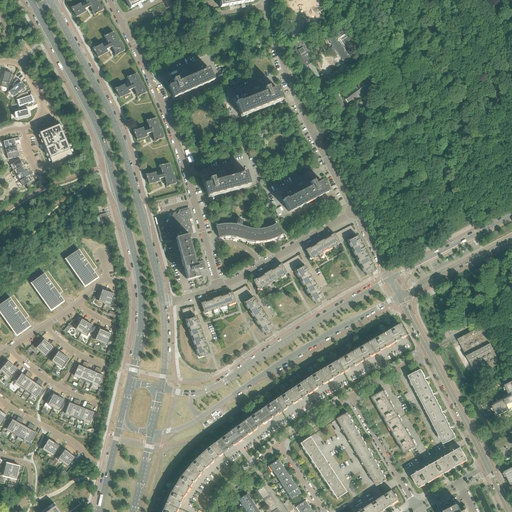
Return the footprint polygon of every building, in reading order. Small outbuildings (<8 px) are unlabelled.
[(86,12),(85,9),(90,7),(94,13),(95,13),(96,15),(97,14),(97,13),(103,10),(98,0),(97,1),(96,0),(84,0),(87,5),(82,7),(80,4),(72,8),(72,9),(72,10),(73,12),(73,11),(76,17),(86,12)] [(125,0),(130,9),(137,5),(138,5),(141,3),(144,1),(145,2),(145,1),(146,0),(125,0)] [(349,50),(344,42),(350,38),(351,40),(353,38),(347,28),(329,39),(331,42),(332,42),(335,45),(334,46),(338,53),(339,52),(344,59),(343,60),(344,63),(354,57),(351,53),(350,54),(348,51),(349,50)] [(108,52),(106,50),(112,47),(115,54),(116,53),(117,55),(119,54),(125,51),(120,41),(118,41),(113,32),(108,35),(107,35),(105,36),(106,38),(105,38),(109,45),(104,48),(102,44),(93,49),(94,50),(95,52),(98,58),(108,52)] [(311,55),(306,44),(303,39),(295,42),(295,51),(297,55),(302,52),(303,53),(305,52),(308,57),(311,55)] [(311,62),(312,62),(308,57),(305,52),(303,53),(302,52),(297,55),(298,57),(298,58),(299,60),(301,61),(304,67),(307,65),(324,91),(328,89),(311,62)] [(174,98),(206,84),(214,80),(208,68),(204,70),(205,71),(182,80),(179,73),(173,76),(174,79),(173,80),(174,82),(175,82),(176,83),(169,86),(174,98)] [(4,71),(1,87),(8,88),(11,73),(4,71)] [(130,93),(128,91),(134,88),(137,95),(136,95),(137,98),(139,97),(141,96),(141,95),(147,93),(142,83),(141,83),(137,74),(130,76),(128,77),(129,79),(128,79),(131,86),(126,89),(124,85),(115,89),(116,90),(116,92),(117,92),(120,98),(130,93)] [(16,85),(9,91),(14,97),(21,91),(23,93),(26,90),(24,88),(25,87),(21,82),(20,82),(17,79),(14,82),(16,85)] [(361,93),(366,89),(370,85),(367,80),(366,81),(365,79),(361,82),(360,81),(352,86),(354,88),(343,96),(348,103),(360,94),(361,95),(362,94),(361,93)] [(241,115),(274,102),(281,99),(276,88),(270,90),(269,89),(270,89),(269,86),(268,87),(267,83),(260,86),(260,85),(263,93),(240,102),(240,101),(236,103),(241,115)] [(22,94),(16,98),(19,107),(29,103),(34,102),(33,99),(31,95),(27,97),(26,93),(27,93),(27,92),(22,94)] [(345,105),(339,97),(340,95),(339,93),(337,94),(335,92),(331,96),(340,109),(341,108),(345,105)] [(14,113),(14,114),(15,117),(15,118),(16,119),(17,119),(27,117),(29,117),(29,116),(30,116),(30,115),(29,111),(29,110),(28,110),(28,109),(26,110),(24,110),(23,108),(15,111),(15,112),(15,113),(14,113)] [(143,128),(134,131),(134,132),(134,134),(135,134),(137,140),(147,137),(146,134),(152,132),(154,139),(154,140),(156,139),(156,141),(158,140),(164,138),(161,128),(160,128),(156,118),(150,120),(148,120),(149,122),(147,123),(150,130),(144,132),(143,128)] [(59,123),(39,131),(51,162),(72,153),(59,123)] [(19,138),(3,142),(5,148),(16,145),(15,142),(20,140),(19,138)] [(16,145),(5,148),(6,154),(17,151),(16,145)] [(17,151),(6,154),(8,159),(19,157),(17,151)] [(20,160),(10,165),(14,171),(23,165),(20,160)] [(159,179),(162,178),(164,177),(166,185),(168,184),(168,186),(170,186),(170,185),(176,184),(174,173),(172,173),(170,163),(163,165),(161,165),(162,167),(160,167),(162,175),(157,176),(156,172),(146,175),(146,176),(147,178),(149,185),(159,182),(159,179)] [(14,171),(12,172),(13,171),(16,176),(15,176),(15,177),(17,176),(26,170),(23,165),(14,171)] [(26,170),(17,176),(20,181),(29,175),(26,170)] [(208,196),(250,184),(246,171),(242,172),(242,173),(219,180),(217,172),(216,172),(217,172),(210,174),(211,178),(210,178),(211,181),(211,180),(212,182),(205,183),(208,196)] [(29,175),(20,181),(23,186),(34,180),(32,177),(31,178),(29,175)] [(289,212),(321,195),(327,192),(321,181),(315,184),(314,183),(315,183),(314,180),(313,181),(311,178),(305,181),(305,180),(309,188),(287,199),(286,198),(282,200),(289,212)] [(189,215),(188,210),(181,211),(181,212),(178,211),(177,214),(182,218),(184,214),(186,215),(188,215),(189,215)] [(109,222),(106,213),(99,215),(100,218),(101,218),(102,223),(109,222)] [(178,228),(181,222),(183,218),(182,218),(177,214),(174,213),(172,216),(168,222),(171,224),(167,230),(168,230),(166,234),(168,236),(172,238),(176,232),(179,231),(180,229),(178,228)] [(167,230),(171,224),(168,222),(172,216),(169,214),(167,216),(160,218),(161,224),(160,226),(167,230)] [(189,225),(187,219),(189,215),(188,215),(186,215),(184,214),(182,218),(183,218),(181,222),(188,226),(189,225)] [(239,237),(243,227),(243,225),(241,225),(243,221),(238,219),(237,224),(238,224),(238,225),(236,236),(235,238),(238,239),(239,237)] [(185,232),(188,226),(181,222),(178,228),(180,229),(185,232)] [(225,237),(223,225),(223,223),(216,224),(216,226),(219,238),(225,237)] [(236,236),(238,225),(238,224),(237,224),(231,223),(231,225),(230,237),(235,238),(236,236)] [(284,235),(277,224),(276,224),(276,223),(271,225),(272,227),(276,237),(279,236),(280,237),(284,235)] [(248,240),(250,229),(250,228),(243,225),(243,227),(239,237),(238,239),(247,242),(248,240)] [(276,237),(272,227),(271,225),(266,227),(267,229),(270,241),(274,239),(273,238),(276,237)] [(166,234),(168,230),(167,230),(160,226),(159,228),(162,239),(167,238),(168,236),(166,234)] [(270,241),(267,229),(266,227),(261,228),(261,230),(262,241),(265,240),(266,242),(270,241)] [(255,242),(256,230),(256,228),(250,228),(250,229),(248,240),(247,242),(251,242),(255,242)] [(339,242),(337,240),(334,234),(334,233),(330,235),(331,236),(324,240),(323,240),(320,242),(325,250),(327,249),(328,250),(331,248),(331,247),(333,246),(333,247),(336,245),(336,244),(339,242)] [(195,262),(189,239),(190,239),(189,234),(176,238),(187,280),(199,277),(197,270),(199,269),(199,270),(202,269),(201,268),(205,267),(203,261),(203,260),(195,262)] [(361,245),(358,240),(359,240),(357,236),(348,241),(349,243),(349,244),(351,248),(351,247),(354,252),(353,252),(355,256),(356,256),(357,258),(365,253),(363,249),(364,248),(362,244),(361,245)] [(325,250),(320,242),(316,244),(317,245),(310,249),(309,248),(305,250),(311,259),(313,257),(314,258),(317,256),(317,255),(319,254),(319,255),(323,253),(322,252),(325,250)] [(95,266),(82,247),(65,259),(84,287),(98,277),(92,268),(95,266)] [(369,262),(368,259),(367,257),(368,257),(366,253),(365,253),(357,258),(358,260),(357,261),(359,264),(360,264),(363,268),(362,269),(364,273),(364,272),(366,276),(371,273),(371,274),(372,273),(375,271),(371,265),(372,265),(370,261),(369,262)] [(286,273),(285,270),(282,265),(281,264),(278,266),(278,267),(271,271),(271,270),(267,272),(272,281),(275,280),(279,278),(279,277),(280,276),(281,277),(285,275),(284,274),(286,273)] [(311,277),(309,274),(308,274),(307,272),(306,270),(307,269),(304,265),(296,271),(297,273),(296,274),(298,278),(299,277),(302,281),(301,282),(303,286),(304,285),(305,287),(313,282),(311,278),(311,277)] [(48,271),(31,283),(50,311),(64,301),(57,292),(61,290),(48,271)] [(272,281),(267,272),(264,274),(264,275),(257,279),(257,278),(253,280),(258,289),(261,288),(261,289),(265,287),(264,286),(266,285),(267,285),(270,283),(270,282),(272,281)] [(321,294),(319,290),(318,290),(317,288),(315,286),(316,286),(314,282),(313,282),(305,287),(307,290),(306,290),(308,294),(309,293),(311,298),(310,298),(313,302),(315,305),(320,302),(320,303),(321,302),(323,300),(320,294),(321,294)] [(101,292),(98,301),(104,303),(104,304),(108,292),(104,290),(103,292),(101,292)] [(108,292),(104,304),(105,304),(105,303),(111,305),(114,296),(112,295),(113,294),(108,292)] [(235,302),(232,293),(232,292),(228,293),(228,294),(220,297),(220,296),(216,298),(220,307),(222,306),(223,307),(227,306),(226,305),(229,304),(229,305),(233,304),(232,303),(235,302)] [(27,314),(13,295),(0,304),(0,313),(16,335),(29,326),(23,317),(27,314)] [(261,309),(258,305),(257,305),(255,301),(256,301),(253,297),(244,303),(246,305),(245,306),(248,309),(251,313),(250,314),(253,317),(254,317),(255,318),(263,313),(260,309),(261,309)] [(220,307),(216,298),(212,299),(213,300),(205,303),(205,302),(201,303),(204,313),(207,312),(207,313),(211,311),(211,310),(213,310),(218,309),(217,308),(220,307)] [(194,315),(192,308),(192,307),(184,310),(184,312),(183,312),(185,318),(194,315)] [(271,324),(269,321),(268,321),(265,317),(266,316),(263,313),(255,318),(256,321),(258,325),(259,325),(262,329),(261,329),(263,333),(264,333),(266,336),(270,333),(271,333),(271,332),(274,331),(270,325),(271,324)] [(198,326),(197,324),(196,321),(197,321),(196,317),(186,320),(187,323),(186,323),(188,327),(189,327),(190,332),(189,332),(191,336),(192,336),(193,338),(201,335),(200,330),(201,330),(199,326),(198,326)] [(81,321),(76,329),(81,332),(81,333),(87,322),(83,320),(82,321),(81,321)] [(87,322),(81,333),(82,333),(87,336),(92,327),(91,326),(92,325),(87,322)] [(405,335),(400,326),(399,324),(392,328),(390,329),(383,333),(390,345),(395,342),(395,341),(397,340),(397,341),(405,336),(404,336),(405,335)] [(500,363),(494,351),(489,342),(490,342),(490,341),(490,340),(490,339),(489,339),(488,338),(487,338),(481,327),(457,339),(463,350),(463,351),(463,352),(462,352),(462,353),(463,354),(464,355),(465,355),(476,376),(500,363)] [(99,331),(95,340),(101,342),(100,343),(101,343),(106,332),(101,330),(100,331),(99,331)] [(106,332),(101,343),(102,342),(107,345),(111,336),(109,335),(110,333),(106,332)] [(390,345),(383,333),(376,337),(374,338),(367,342),(374,354),(379,352),(379,351),(379,350),(381,348),(382,349),(385,347),(385,348),(390,345)] [(204,344),(204,342),(203,339),(204,339),(202,334),(201,335),(193,338),(194,341),(193,341),(194,345),(195,345),(197,350),(196,350),(197,354),(198,354),(199,357),(204,356),(205,356),(205,355),(208,354),(206,348),(207,348),(205,343),(204,344)] [(43,340),(36,348),(41,352),(40,352),(41,353),(49,343),(45,340),(44,341),(43,340)] [(374,354),(367,342),(360,346),(361,347),(359,348),(359,347),(352,351),(359,363),(363,361),(364,362),(365,361),(363,359),(365,358),(366,358),(369,356),(370,357),(374,354)] [(49,343),(41,353),(42,352),(46,356),(53,349),(51,348),(53,347),(49,343)] [(359,363),(352,351),(345,356),(343,357),(336,361),(343,373),(348,370),(347,369),(348,369),(348,368),(350,367),(354,365),(354,366),(359,363)] [(57,353),(52,361),(56,364),(56,365),(64,355),(59,352),(58,354),(57,353)] [(64,355),(56,365),(57,366),(57,365),(62,368),(68,360),(67,359),(68,358),(64,355)] [(8,361),(0,370),(5,374),(13,365),(8,361)] [(343,373),(336,361),(329,365),(328,366),(327,366),(320,370),(327,382),(332,379),(331,378),(338,375),(343,373)] [(78,365),(74,376),(80,378),(79,379),(87,363),(84,362),(83,364),(84,366),(83,367),(82,366),(78,365)] [(87,363),(79,379),(80,379),(86,381),(85,382),(86,382),(91,370),(87,369),(86,368),(86,367),(88,366),(89,364),(87,363)] [(13,365),(5,374),(10,378),(18,370),(13,365)] [(91,370),(86,382),(86,381),(92,384),(91,385),(92,385),(99,368),(96,367),(95,369),(96,371),(95,372),(94,372),(91,370)] [(99,368),(92,385),(92,384),(98,386),(103,376),(99,374),(98,373),(99,372),(101,371),(101,369),(99,368)] [(327,382),(320,370),(314,374),(311,376),(311,375),(306,379),(313,391),(316,388),(319,386),(323,384),(327,382)] [(426,381),(425,381),(424,379),(425,379),(425,378),(421,370),(421,371),(420,370),(409,376),(408,376),(409,377),(410,379),(411,378),(419,393),(430,387),(427,381),(426,381)] [(21,373),(15,383),(20,387),(30,373),(27,371),(25,375),(21,373)] [(30,373),(20,387),(26,391),(32,381),(29,379),(32,375),(30,373)] [(32,381),(26,391),(31,394),(41,381),(38,379),(35,383),(32,381)] [(313,391),(306,379),(298,384),(296,386),(296,385),(290,389),(298,401),(301,398),(302,399),(303,399),(302,397),(307,394),(308,394),(313,391)] [(41,381),(31,394),(37,398),(43,389),(40,386),(43,382),(41,381)] [(497,416),(511,408),(511,381),(504,385),(509,394),(511,393),(511,395),(492,406),(497,416)] [(434,397),(434,396),(433,397),(432,395),(433,394),(433,393),(430,387),(419,393),(427,410),(438,404),(435,397),(434,397)] [(298,401),(290,389),(283,394),(281,396),(281,395),(276,399),(283,411),(286,408),(289,406),(292,404),(293,404),(298,401)] [(391,405),(387,398),(383,392),(384,392),(384,390),(383,391),(372,397),(372,398),(375,403),(376,403),(377,405),(377,406),(380,411),(391,405)] [(53,394),(48,404),(54,407),(59,397),(53,394)] [(59,397),(54,407),(59,410),(65,400),(59,397)] [(69,403),(65,413),(71,416),(77,400),(75,399),(73,404),(69,403)] [(283,411),(276,399),(268,404),(268,405),(266,406),(260,410),(268,421),(271,419),(271,418),(274,416),(277,414),(278,414),(283,411)] [(77,400),(71,416),(77,419),(82,408),(78,406),(80,402),(77,400)] [(82,408),(77,419),(83,421),(90,405),(87,404),(85,409),(82,408)] [(442,411),(438,404),(427,410),(436,426),(447,420),(444,415),(443,414),(442,414),(441,412),(442,412),(442,411)] [(90,405),(83,421),(90,424),(94,413),(91,411),(92,406),(90,405)] [(399,419),(395,412),(391,405),(380,411),(383,417),(383,416),(384,417),(385,419),(385,420),(388,425),(399,419)] [(268,421),(260,410),(253,414),(253,415),(251,416),(250,416),(244,421),(252,432),(256,429),(256,428),(259,426),(262,424),(263,424),(268,421)] [(354,424),(351,419),(347,413),(337,419),(344,430),(354,424)] [(12,419),(6,429),(12,433),(21,418),(18,417),(16,421),(12,419)] [(21,418),(12,433),(18,436),(24,426),(21,424),(23,420),(21,418)] [(407,433),(403,426),(399,419),(388,425),(391,430),(392,431),(394,433),(393,433),(393,434),(396,439),(407,433)] [(452,430),(451,429),(450,430),(449,428),(450,427),(450,426),(447,420),(436,426),(445,443),(456,438),(455,437),(456,437),(452,430)] [(252,432),(244,421),(237,426),(238,426),(236,427),(230,431),(238,442),(242,440),(243,440),(242,438),(247,434),(248,435),(252,432)] [(24,426),(18,436),(24,439),(32,425),(29,423),(27,428),(24,426)] [(361,435),(358,431),(354,424),(344,430),(350,441),(349,441),(349,442),(361,435)] [(32,425),(24,439),(30,443),(35,433),(32,431),(35,426),(32,425)] [(238,442),(230,431),(223,436),(221,438),(221,437),(215,442),(223,454),(227,450),(230,447),(233,445),(233,446),(238,442)] [(415,447),(407,433),(396,439),(399,444),(400,445),(401,445),(402,446),(401,447),(401,448),(404,453),(405,453),(415,447)] [(367,446),(364,442),(361,435),(349,442),(350,442),(351,442),(357,453),(367,446)] [(319,450),(315,444),(310,436),(310,437),(300,443),(309,457),(319,450)] [(48,439),(42,449),(48,452),(54,443),(48,439)] [(223,454),(215,442),(208,447),(206,450),(206,449),(200,455),(209,465),(213,461),(212,461),(215,458),(218,456),(219,457),(223,454)] [(54,443),(48,452),(54,456),(60,446),(54,443)] [(374,458),(371,453),(367,446),(357,453),(363,463),(362,463),(363,464),(374,458)] [(461,463),(467,460),(467,459),(461,448),(459,448),(460,450),(445,458),(451,469),(458,465),(458,464),(460,463),(460,464),(461,463)] [(65,450),(58,459),(63,463),(70,453),(65,450)] [(328,464),(324,457),(319,450),(309,457),(318,471),(329,464),(328,463),(328,464)] [(70,453),(63,463),(68,467),(75,457),(70,453)] [(209,465),(200,455),(194,460),(192,463),(191,463),(186,469),(197,478),(200,474),(200,473),(202,470),(205,468),(209,465)] [(380,469),(378,464),(374,458),(363,464),(363,465),(364,464),(370,475),(380,469)] [(445,473),(451,469),(445,458),(429,468),(435,478),(441,475),(442,474),(441,473),(443,472),(444,473),(445,473)] [(281,466),(282,465),(280,461),(278,461),(278,460),(269,465),(273,471),(281,466)] [(6,463),(3,475),(10,477),(12,469),(13,465),(6,463)] [(337,478),(333,471),(328,465),(329,464),(318,471),(327,485),(337,478)] [(12,469),(10,477),(16,479),(19,466),(13,465),(12,469)] [(277,477),(285,471),(286,471),(286,470),(283,466),(282,467),(281,466),(273,471),(277,477)] [(435,478),(429,468),(413,476),(413,475),(412,476),(418,487),(418,488),(419,487),(425,484),(425,483),(427,482),(428,482),(435,478)] [(190,485),(193,481),(193,482),(197,478),(186,469),(181,475),(181,476),(179,479),(174,486),(186,493),(189,488),(190,489),(190,488),(189,487),(190,485)] [(387,480),(384,475),(380,469),(370,475),(376,486),(387,480)] [(289,477),(290,477),(289,476),(290,476),(287,472),(286,473),(285,471),(277,477),(281,482),(289,477)] [(284,488),(292,483),(293,482),(291,477),(290,478),(289,477),(281,482),(284,488)] [(346,492),(342,485),(337,478),(327,485),(336,499),(346,492)] [(288,494),(296,488),(297,488),(297,487),(294,483),(293,484),(292,483),(284,488),(288,494)] [(186,493),(174,486),(170,492),(171,492),(169,496),(165,503),(178,509),(180,504),(179,503),(181,500),(183,497),(184,497),(186,493)] [(292,499),(301,493),(298,489),(297,489),(296,488),(288,494),(292,499)] [(70,511),(81,504),(71,490),(54,503),(41,511),(70,511)] [(399,500),(392,490),(390,492),(386,495),(381,498),(387,508),(391,505),(390,505),(393,504),(395,502),(395,503),(399,500)] [(251,500),(247,494),(238,500),(240,505),(242,504),(242,505),(251,500)] [(387,508),(381,498),(369,506),(372,511),(380,511),(384,510),(387,508)] [(254,505),(251,500),(242,505),(242,506),(241,506),(244,510),(245,509),(246,511),(254,505)] [(300,511),(308,507),(309,506),(307,502),(305,502),(305,501),(303,502),(302,500),(292,506),(294,508),(296,511),(300,511)] [(176,511),(178,509),(165,503),(162,510),(161,511),(176,511)]
